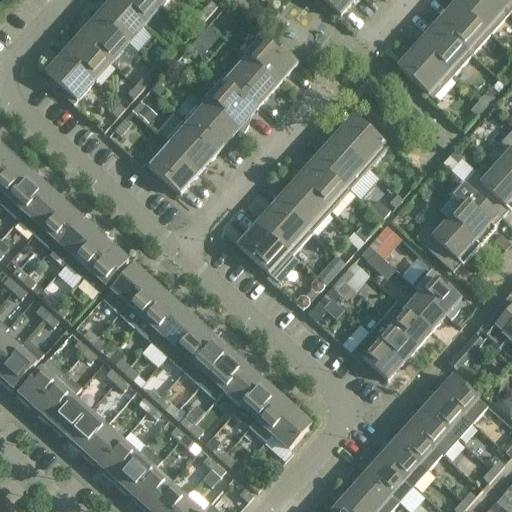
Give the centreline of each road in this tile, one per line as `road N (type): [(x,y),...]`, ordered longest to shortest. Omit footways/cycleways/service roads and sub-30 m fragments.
road 1 (residential): [(266,511),(344,422),(346,400),(181,252)]
road 2 (residential): [(181,252),(0,86)]
road 3 (residential): [(181,252),(329,93)]
